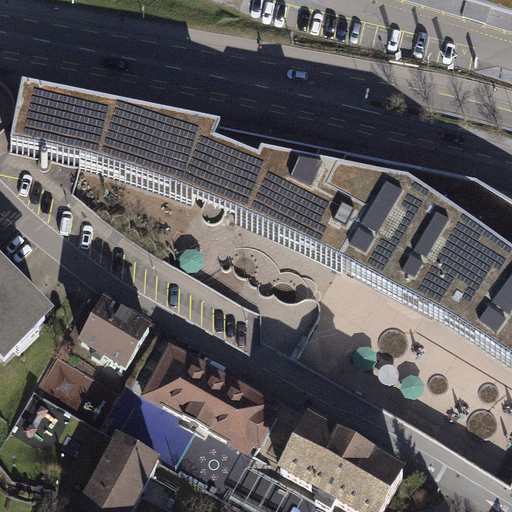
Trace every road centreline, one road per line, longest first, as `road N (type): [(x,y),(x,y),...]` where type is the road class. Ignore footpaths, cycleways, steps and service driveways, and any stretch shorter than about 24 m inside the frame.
road 1 (residential): [(506,511),(111,289),(0,195)]
road 2 (primary): [(159,58),(257,93),(431,132),(511,160)]
road 3 (primary): [(511,114),(264,67),(159,58)]
road 4 (primary): [(159,58),(0,31)]
